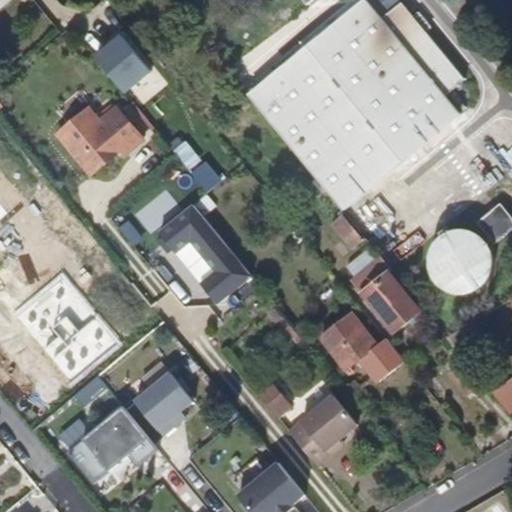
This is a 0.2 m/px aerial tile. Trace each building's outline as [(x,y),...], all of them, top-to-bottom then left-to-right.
[(464,108),(448,87),(468,71),(411,0),(397,0),(384,11),(376,0),(359,0),(251,87),(345,203),(464,108)] [(116,48),(126,40),(124,38),(112,47),(116,48)] [(112,47),(98,59),(127,95),(153,74),(126,40),(116,48),(112,47)] [(144,142),(118,110),(100,125),(90,112),(59,136),(92,177),(123,152),(127,156),(144,142)] [(511,229),(511,208),(506,200),(482,219),(500,240),(511,229)] [(219,307),(253,278),(195,208),(161,236),(177,256),(192,244),(217,274),(202,287),(219,307)] [(354,251),(364,241),(344,217),(333,227),(354,251)] [(497,273),(498,269),(499,265),(500,261),(499,257),(499,254),(497,250),(496,246),(494,243),(491,240),(488,237),(485,235),(482,233),(478,231),(474,231),(470,230),(467,230),(463,231),(459,231),(455,233),(452,235),(449,237),(446,240),(443,243),(441,246),(439,250),(438,253),(437,257),(437,261),(437,265),(438,269),(439,272),(441,276),(443,279),(445,282),(448,285),(451,287),(455,289),(458,291),(462,292),(466,292),(470,292),(474,292),(478,291),(481,290),(485,288),(488,285),(491,283),(494,280),(496,276),(497,273)] [(425,311),(381,258),(353,281),(397,334),(425,311)] [(281,312),(273,319),(279,326),(280,325),(286,320),(287,319),(281,312)] [(373,351),(378,347),(375,343),(353,316),(322,342),(351,377),(356,373),(352,368),(373,351)] [(286,320),(280,325),(299,348),(306,343),(286,320)] [(378,347),(373,351),(445,438),(458,427),(383,336),(375,343),(378,347)] [(136,402),(164,436),(177,426),(173,420),(182,412),(195,402),(171,373),(136,402)] [(109,389),(99,377),(75,397),(85,409),(109,389)] [(273,385),(259,396),(280,422),(294,410),(273,385)] [(511,387),(496,400),(511,418),(511,387)] [(340,444),(359,428),(335,399),(291,435),(318,469),(331,458),(327,453),(340,444)] [(123,408),(68,454),(95,486),(129,457),(137,451),(146,462),(160,451),(123,408)] [(187,418),(182,412),(173,420),(177,426),(187,418)] [(331,458),(343,449),(340,444),(327,453),(331,458)] [(137,451),(129,457),(139,469),(146,462),(137,451)] [(279,464),(240,498),(251,511),(287,511),(293,507),(306,496),(279,464)]
